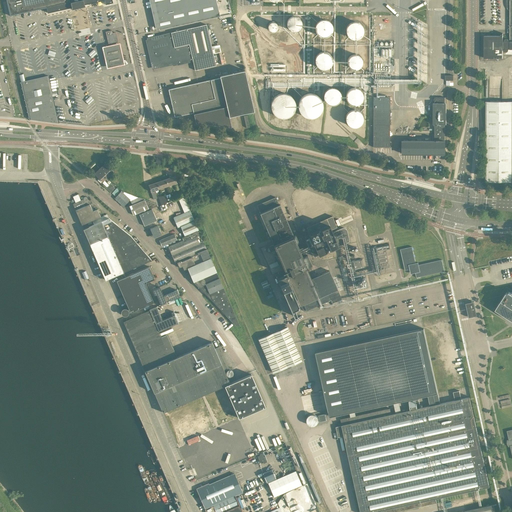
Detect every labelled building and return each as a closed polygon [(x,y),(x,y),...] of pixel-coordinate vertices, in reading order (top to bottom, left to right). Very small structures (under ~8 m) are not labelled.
[(6,0),(10,16),(46,7),(48,13),(72,8),(72,9),(73,9),(78,8),(84,6),(84,7),(85,6),(85,5),(104,0),(105,5),(113,3),(112,0),(6,0)] [(152,0),(159,30),(190,23),(220,16),(216,0),(152,0)] [(484,36),(484,58),(485,58),(503,58),(503,49),(504,49),(504,50),(504,51),(505,51),(505,52),(506,52),(507,52),(507,51),(508,51),(508,50),(508,49),(511,48),(511,101),(486,101),(485,152),(485,182),(498,182),(501,182),(511,182),(511,181),(511,0),(505,0),(506,1),(506,2),(506,3),(506,4),(506,5),(506,6),(507,7),(510,7),(510,33),(510,41),(508,41),(508,40),(508,39),(507,39),(507,38),(506,38),(505,38),(505,39),(504,39),(504,40),(504,41),(503,41),(503,33),(502,33),(502,36),(501,36),(501,34),(499,36),(484,36)] [(298,29),(300,27),(301,25),(301,22),(300,20),(298,18),(296,17),(293,16),(291,17),(289,18),(287,20),(286,23),(286,25),(287,28),(289,29),(291,31),(294,31),(296,31),(298,29)] [(333,29),(333,28),(333,27),(332,25),(331,24),(330,23),(329,22),(328,21),(325,20),(323,20),(322,21),(320,21),(319,22),(318,24),(317,25),(317,27),(316,28),(316,30),(317,31),(317,33),(318,34),(320,35),(321,36),(323,36),(324,37),(326,36),(328,36),(329,35),(330,34),(331,33),(332,31),(332,30),(333,29)] [(276,28),(277,27),(276,25),(275,23),(273,22),(272,22),(270,23),(269,24),(268,26),(268,28),(270,30),(271,30),(273,31),(275,30),(276,28)] [(361,35),(362,33),(363,30),(362,27),(361,25),(359,23),(356,22),(353,22),(351,23),(349,25),(347,27),(347,30),(347,33),(349,35),(351,37),(353,38),(356,38),(359,37),(361,35)] [(112,30),(106,32),(107,37),(109,43),(118,41),(116,33),(112,34),(112,30)] [(123,65),(119,44),(102,48),(106,69),(123,65)] [(327,68),(329,66),(331,63),(331,60),(330,58),(329,55),(327,54),(324,53),(321,53),(319,54),(317,56),(315,59),(315,61),(316,64),(317,66),(319,68),(322,69),(325,69),(327,68)] [(357,68),(359,67),(361,64),(361,62),(360,59),(359,57),(356,56),(354,55),(351,56),(349,58),(348,60),(347,63),(348,65),(350,67),(352,69),(355,69),(357,68)] [(229,117),(254,111),(245,70),(220,76),(221,77),(168,89),(175,117),(193,112),(196,123),(231,127),(229,117)] [(48,76),(21,82),(29,119),(59,123),(48,76)] [(339,100),(340,97),(340,94),(339,92),(337,90),(334,89),(332,88),(329,89),(327,90),(325,93),(324,95),(325,98),(326,100),(328,102),(330,104),(333,104),(335,103),(338,102),(339,100)] [(347,93),(346,96),(347,98),(348,101),(350,102),(353,103),(356,103),(358,102),(360,100),(362,98),(362,95),(361,93),(360,90),(358,89),(355,88),(353,88),(350,89),(348,91),(347,93)] [(288,116),(291,114),(293,111),(294,108),(294,105),(294,102),(292,99),(290,97),(287,95),(284,94),(281,95),(278,96),(275,97),(273,100),(272,103),(272,106),(272,109),(274,112),(276,115),(279,116),(282,117),(285,117),(288,116)] [(319,113),(321,111),(322,108),(322,104),(321,101),(320,98),(317,96),(314,94),(311,94),(308,94),(305,95),(302,97),(300,100),(299,103),(299,107),(300,110),(301,113),(304,115),(307,116),(310,117),(313,117),(316,116),(319,113)] [(373,125),(373,147),(389,147),(390,147),(390,125),(390,97),(373,97),(373,125)] [(434,141),(445,141),(445,103),(445,97),(434,97),(433,100),(434,100),(434,103),(434,141)] [(361,123),(362,120),(362,117),(361,115),(360,113),(357,111),(355,111),(352,111),(349,112),(348,114),(347,117),(347,119),(347,122),(349,124),(351,126),(354,126),(357,126),(359,125),(361,123)] [(445,141),(434,141),(402,141),(402,148),(402,154),(445,154),(445,141)] [(107,177),(113,171),(105,163),(101,167),(104,170),(102,172),(104,174),(104,173),(107,176),(107,177)] [(102,182),(107,177),(107,176),(104,173),(104,174),(102,172),(104,170),(101,167),(95,173),(102,182)] [(175,176),(166,179),(169,186),(174,184),(175,186),(177,190),(179,189),(178,185),(177,183),(175,176)] [(168,186),(169,186),(166,179),(157,182),(160,189),(166,187),(168,193),(170,192),(168,186)] [(106,188),(111,193),(115,188),(113,186),(115,185),(112,182),(106,188)] [(154,190),(160,189),(157,182),(148,185),(153,199),(157,198),(154,190)] [(117,187),(112,193),(115,196),(120,191),(117,187)] [(121,191),(116,197),(115,198),(124,206),(130,200),(131,201),(139,197),(124,192),(123,193),(121,191)] [(75,203),(73,204),(75,210),(77,215),(79,219),(82,225),(92,220),(101,217),(97,209),(93,211),(90,204),(86,205),(89,204),(86,197),(83,198),(84,199),(81,200),(78,194),(75,195),(73,197),(74,200),(75,203)] [(262,203),(257,205),(260,213),(273,244),(273,245),(269,246),(272,252),(276,250),(278,255),(274,256),(276,261),(280,260),(286,275),(278,279),(294,316),(297,315),(294,309),(301,306),(303,311),(306,310),(306,311),(321,304),(331,300),(332,303),(342,299),(338,290),(329,271),(311,278),(306,267),(307,267),(310,265),(306,256),(303,258),(301,254),(300,250),(293,235),(280,204),(279,205),(275,197),(262,202),(262,203)] [(132,205),(130,206),(133,215),(134,215),(139,213),(139,214),(152,209),(158,206),(157,204),(146,200),(145,200),(132,205)] [(139,214),(142,220),(144,226),(148,224),(157,220),(154,214),(152,209),(139,214)] [(184,212),(173,217),(178,228),(180,226),(184,236),(197,231),(199,230),(195,221),(194,219),(191,212),(190,210),(184,212)] [(101,217),(92,220),(94,224),(101,221),(108,218),(107,214),(101,217)] [(308,247),(300,250),(301,254),(310,250),(310,252),(314,256),(318,254),(338,246),(349,241),(347,230),(346,229),(346,228),(345,228),(344,228),(343,228),(342,228),(341,228),(332,232),(331,229),(337,227),(332,216),(306,227),(309,234),(304,236),(308,247)] [(88,227),(83,229),(89,241),(90,244),(108,236),(123,272),(151,260),(131,236),(109,218),(108,218),(101,221),(94,224),(88,227)] [(162,234),(160,230),(158,225),(150,229),(154,238),(162,234)] [(193,254),(206,248),(204,242),(202,237),(198,239),(197,237),(199,236),(199,234),(198,232),(197,231),(184,236),(182,238),(183,240),(168,246),(175,262),(193,254)] [(162,246),(171,242),(177,240),(174,234),(159,241),(162,246)] [(108,236),(90,244),(105,280),(123,272),(108,236)] [(412,246),(400,249),(405,270),(409,269),(410,272),(413,273),(415,273),(416,277),(444,271),(442,260),(418,265),(418,262),(415,263),(412,246)] [(188,268),(194,281),(216,271),(210,258),(206,248),(193,254),(194,256),(181,261),(177,262),(179,267),(182,266),(184,269),(188,268)] [(116,281),(129,309),(127,310),(126,309),(125,309),(124,309),(123,310),(122,311),(122,312),(122,313),(123,314),(124,315),(125,315),(126,315),(127,314),(128,313),(128,312),(130,312),(154,302),(145,283),(154,279),(149,266),(116,281)] [(223,287),(216,271),(194,281),(194,282),(193,282),(198,287),(235,325),(240,326),(223,287)] [(160,287),(152,290),(159,305),(161,304),(180,296),(177,290),(163,296),(160,287)] [(511,292),(510,293),(507,291),(495,309),(511,320),(511,292)] [(474,301),(466,303),(469,317),(477,316),(474,301)] [(123,322),(135,348),(152,388),(154,393),(163,412),(224,386),(230,383),(224,371),(214,349),(212,342),(177,357),(167,334),(161,337),(159,331),(178,323),(173,311),(171,312),(172,316),(162,320),(156,306),(149,309),(150,310),(133,318),(123,322)] [(287,327),(259,339),(273,373),(301,361),(294,344),(287,327)] [(316,352),(324,391),(330,416),(438,393),(424,328),(316,352)] [(229,369),(228,369),(222,354),(219,347),(214,349),(224,371),(229,369)] [(230,383),(224,386),(239,418),(265,407),(251,374),(230,383)] [(341,419),(342,425),(336,427),(338,437),(345,436),(346,444),(361,511),(372,511),(381,510),(381,511),(394,511),(437,503),(435,498),(489,486),(469,397),(461,399),(460,391),(453,392),(455,400),(420,408),(419,399),(408,402),(410,410),(391,414),(390,408),(341,419)] [(318,416),(320,422),(326,421),(325,414),(318,416)] [(148,450),(156,468),(159,467),(152,448),(148,450)] [(267,482),(276,478),(272,469),(263,473),(267,482)] [(156,474),(170,507),(176,505),(162,471),(156,474)] [(208,483),(197,488),(205,508),(242,492),(234,473),(209,484),(208,483)] [(205,509),(206,511),(242,511),(236,496),(205,509)]
